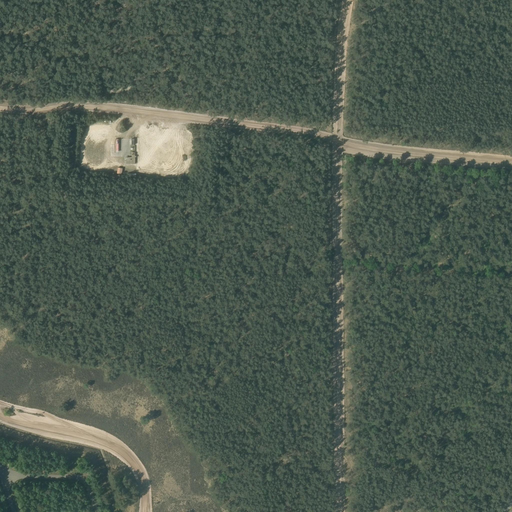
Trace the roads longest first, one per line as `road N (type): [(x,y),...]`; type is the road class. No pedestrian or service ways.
road 1 (track): [(0,105),(156,112),(511,164)]
road 2 (track): [(347,0),(336,139),(341,511)]
road 3 (track): [(144,511),(140,482),(118,454),(0,416)]
